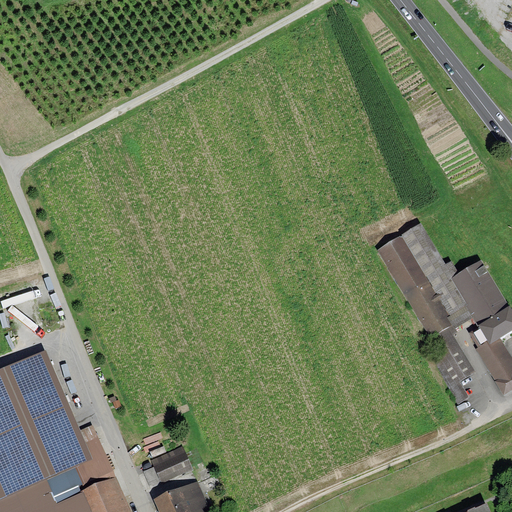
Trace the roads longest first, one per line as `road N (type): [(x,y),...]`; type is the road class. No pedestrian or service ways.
road 1 (track): [(318,0),(6,172)]
road 2 (track): [(474,425),(286,511)]
road 3 (residential): [(69,325),(147,511)]
road 4 (track): [(0,158),(69,325)]
road 5 (primary): [(511,140),(398,0)]
